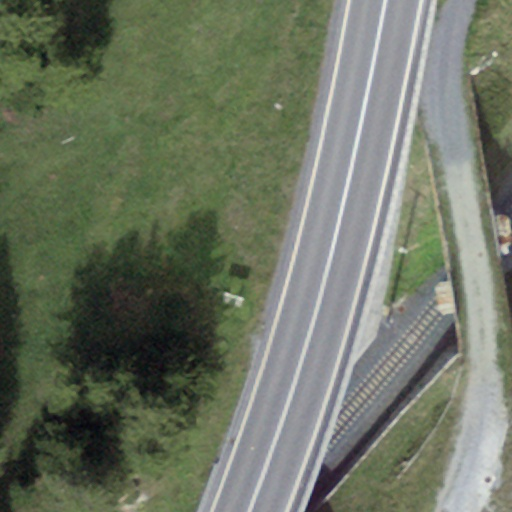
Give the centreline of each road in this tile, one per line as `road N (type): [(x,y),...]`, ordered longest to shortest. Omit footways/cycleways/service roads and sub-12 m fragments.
road 1 (primary): [(386,0),(310,334),(249,511)]
road 2 (track): [(462,0),(446,83),(486,324),(482,411),(453,511)]
